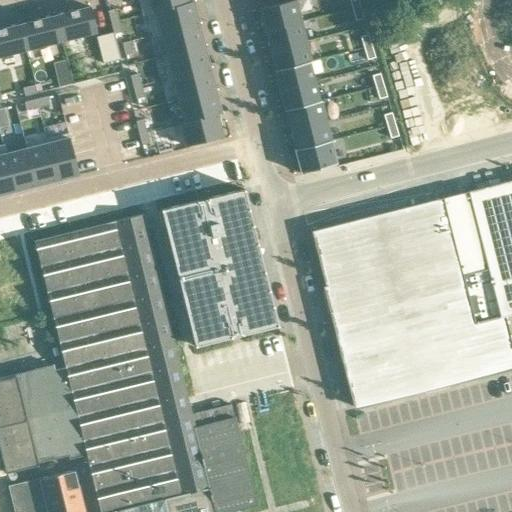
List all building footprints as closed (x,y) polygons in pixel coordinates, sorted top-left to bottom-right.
[(187,0),(148,0),(152,13),(155,12),(155,11),(188,3),(188,2),(187,0)] [(295,0),(294,0),(258,9),(264,32),(266,31),(265,31),(301,22),(295,0)] [(357,0),(349,0),(352,10),(360,7),(357,0)] [(188,3),(155,11),(155,12),(161,33),(197,24),(192,1),(188,2),(188,3)] [(90,7),(54,16),(60,41),(96,32),(90,7)] [(360,7),(352,10),(356,21),(363,19),(360,7)] [(116,9),(108,11),(111,22),(119,20),(116,9)] [(54,16),(19,25),(26,50),(60,41),(54,16)] [(119,20),(111,22),(111,23),(113,33),(114,34),(122,32),(119,20)] [(265,31),(266,31),(270,50),(306,41),(301,22),(265,31)] [(197,24),(161,33),(166,55),(203,46),(197,24)] [(19,25),(0,29),(0,56),(26,50),(19,25)] [(113,33),(96,37),(103,64),(120,59),(114,34),(113,33)] [(368,35),(360,38),(364,49),(371,47),(368,35)] [(130,41),(122,43),(125,55),(133,53),(130,41)] [(309,62),(311,62),(306,41),(270,50),(271,55),(272,60),(273,60),(275,70),(309,62)] [(203,46),(166,55),(172,78),(209,68),(203,46)] [(371,47),(364,49),(367,61),(375,58),(371,47)] [(275,70),(273,70),(279,90),(314,81),(309,62),(275,70)] [(209,68),(172,78),(178,100),(215,90),(209,68)] [(68,73),(57,76),(60,86),(70,84),(68,73)] [(138,74),(130,76),(133,87),(141,85),(138,74)] [(379,74),(372,76),(375,88),(383,85),(379,74)] [(285,110),(319,101),(314,81),(279,90),(284,111),(286,110),(285,110)] [(35,85),(23,88),(25,96),(37,93),(35,85)] [(141,85),(133,87),(136,99),(144,97),(141,85)] [(383,85),(375,88),(379,99),(386,97),(383,85)] [(215,90),(178,100),(183,121),(183,122),(216,113),(217,114),(220,113),(215,90)] [(48,96),(36,99),(38,107),(50,104),(48,96)] [(36,99),(24,102),(26,110),(38,107),(36,99)] [(285,110),(286,110),(288,120),(287,120),(289,125),(290,130),(326,121),(321,100),(319,101),(285,110)] [(4,108),(0,108),(0,127),(9,125),(4,108)] [(183,121),(179,122),(185,146),(222,136),(217,114),(216,113),(183,122),(183,121)] [(391,113),(384,116),(387,127),(395,125),(391,113)] [(143,119),(136,121),(139,133),(146,131),(143,119)] [(326,121),(290,130),(295,149),(331,140),(326,121)] [(395,125),(387,127),(391,139),(398,136),(395,125)] [(146,131),(139,133),(142,145),(149,143),(146,131)] [(69,138),(47,144),(56,181),(78,175),(69,138)] [(295,149),(293,149),(299,173),(337,163),(331,140),(295,149)] [(47,144),(26,149),(35,186),(56,181),(47,144)] [(26,149),(5,154),(14,192),(35,186),(26,149)] [(0,155),(0,195),(14,192),(5,154),(0,155)] [(511,179),(442,197),(474,323),(504,316),(511,313),(511,179)] [(197,193),(161,202),(196,338),(232,329),(232,328),(242,326),(242,327),(278,317),(244,181),(207,190),(207,191),(198,194),(197,193)] [(442,197),(311,231),(324,286),(322,286),(331,319),(332,319),(354,407),(398,396),(398,395),(419,389),(420,393),(452,385),(451,382),(465,378),(465,377),(487,372),(481,347),(483,346),(479,332),(477,332),(476,327),(475,328),(474,323),(442,197)] [(36,213),(42,235),(82,225),(76,203),(36,213)] [(145,215),(34,243),(65,367),(54,370),(53,365),(0,377),(0,455),(4,471),(68,455),(68,457),(69,458),(81,455),(81,457),(85,456),(99,511),(226,511),(255,505),(231,408),(195,417),(145,215)] [(26,221),(8,226),(15,247),(33,242),(26,221)] [(83,511),(74,470),(8,486),(14,511),(83,511)]
